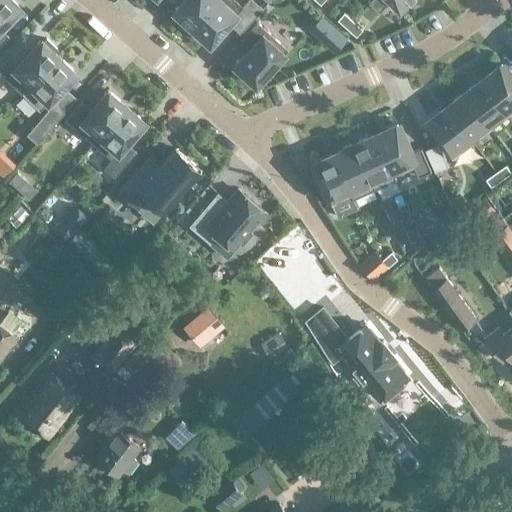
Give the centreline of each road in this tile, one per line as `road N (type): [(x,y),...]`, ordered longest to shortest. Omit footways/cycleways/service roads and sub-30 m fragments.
road 1 (residential): [(511,432),(442,345),(359,283),(293,189),(243,135)]
road 2 (residential): [(492,11),(434,49),(243,135)]
road 3 (residential): [(243,135),(89,0)]
road 4 (residential): [(415,511),(511,439)]
